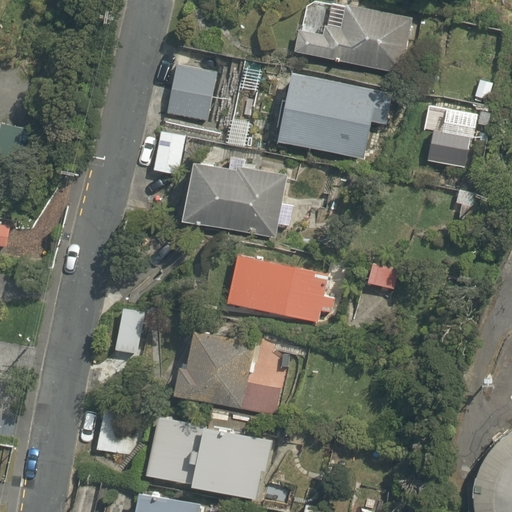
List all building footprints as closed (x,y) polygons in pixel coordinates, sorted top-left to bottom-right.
[(406,14),(320,0),(302,0),(294,56),(397,73),(406,14)] [(214,68),(174,62),(167,114),(207,120),(214,68)] [(279,144),(364,160),(370,127),(386,130),(391,103),(370,99),(373,81),(293,67),(279,144)] [(186,132),(157,131),(155,172),(184,173),(186,132)] [(181,223),(276,238),(278,225),(292,227),(296,201),(283,199),(286,178),(190,163),(181,223)] [(333,258),(235,242),(224,306),(323,322),(333,258)] [(394,267),(372,262),(367,282),(389,287),(394,267)] [(145,309),(117,306),(113,351),(141,354),(145,309)] [(175,395),(271,415),(278,383),(246,377),(254,339),(189,325),(175,395)] [(275,434),(152,408),(138,476),(261,502),(275,434)] [(511,511),(511,430),(498,441),(485,461),(477,480),(477,503),(479,511),(511,511)] [(200,511),(202,502),(138,490),(133,511),(200,511)]
